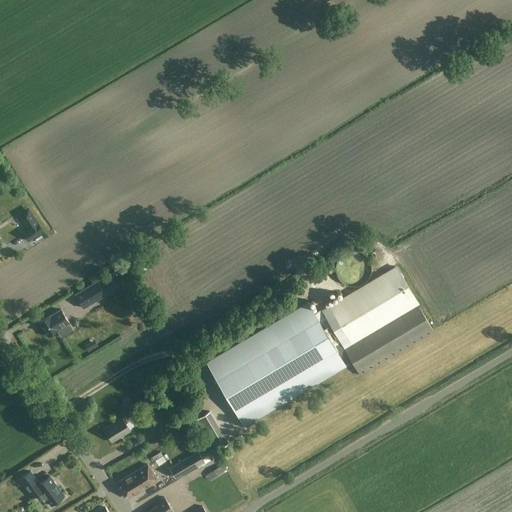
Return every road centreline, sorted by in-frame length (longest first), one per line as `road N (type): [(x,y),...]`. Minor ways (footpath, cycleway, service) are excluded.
road 1 (unclassified): [(249,511),(511,352)]
road 2 (tertiary): [(126,511),(0,339)]
